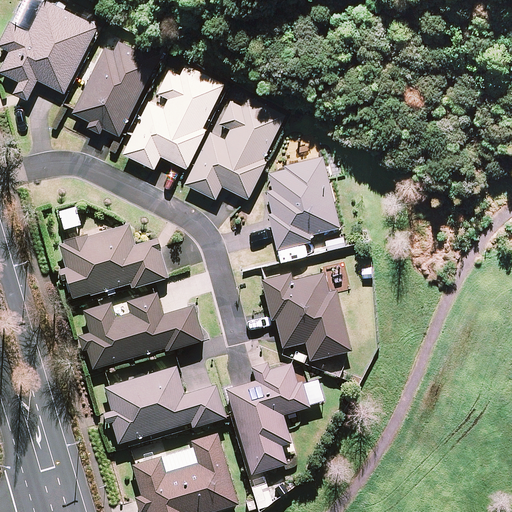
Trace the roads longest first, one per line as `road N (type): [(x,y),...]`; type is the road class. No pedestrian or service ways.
road 1 (residential): [(237,321),(212,227),(191,197),(90,148),(0,158)]
road 2 (tertiary): [(0,241),(77,489)]
road 3 (tertiary): [(33,505),(0,385)]
